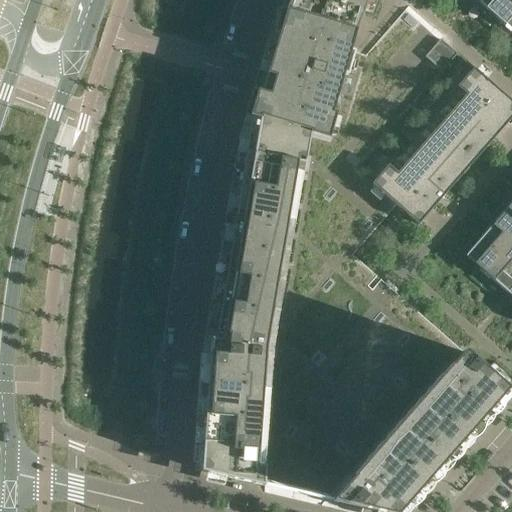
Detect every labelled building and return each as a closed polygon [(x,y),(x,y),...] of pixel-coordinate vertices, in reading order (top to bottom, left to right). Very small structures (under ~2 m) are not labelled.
[(290,0),(286,11),(357,32),(363,16),(364,13),(364,12),(369,0),(290,0)] [(478,0),(477,2),(511,32),(511,4),(507,0),(478,0)] [(351,66),(355,53),(351,52),(357,32),(286,11),(281,10),(280,13),(286,15),(281,32),(275,30),(275,33),(279,35),(255,118),(255,119),(260,121),(311,136),(329,141),(334,126),(337,115),(333,114),(344,76),(348,77),(351,66)] [(441,40),(440,42),(438,40),(405,11),(366,56),(355,53),(351,66),(348,77),(344,76),(333,114),(337,115),(334,126),(329,141),(330,141),(330,143),(358,169),(442,73),(458,55),(441,40)] [(444,197),(496,138),(511,119),(511,102),(474,69),(457,88),(466,96),(445,119),(397,174),(388,166),(372,185),(396,206),(419,226),(420,224),(422,222),(434,209),(439,203),(444,197)] [(222,343),(209,474),(264,487),(263,493),(264,493),(292,500),(344,511),(362,511),(363,510),(372,511),(380,511),(389,502),(395,507),(400,511),(402,511),(484,419),(488,423),(511,395),(511,384),(476,353),(472,358),(411,304),(415,299),(398,284),(391,278),(387,283),(348,250),(359,237),(364,242),(386,218),(381,214),(393,201),(358,169),(330,143),(330,141),(329,141),(311,136),(260,121),(255,119),(253,119),(245,142),(244,148),(243,156),(252,158),(223,305),(229,307),(222,343)] [(494,225),(511,241),(511,214),(507,210),(494,225)] [(480,241),(509,266),(511,262),(511,241),(494,225),(480,241)] [(466,257),(509,295),(511,291),(511,279),(511,278),(503,272),(509,266),(480,241),(466,257)] [(503,272),(511,278),(511,276),(511,268),(509,266),(503,272)]
